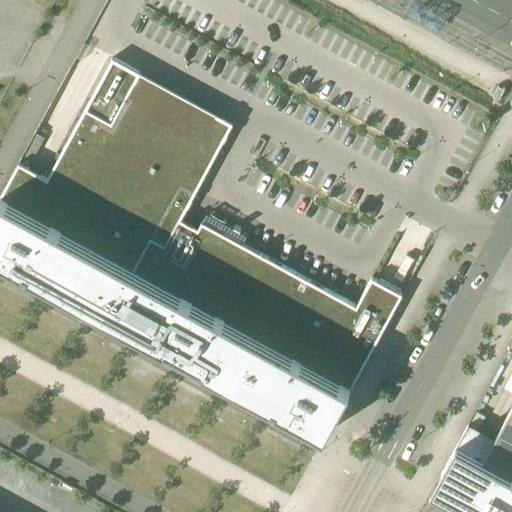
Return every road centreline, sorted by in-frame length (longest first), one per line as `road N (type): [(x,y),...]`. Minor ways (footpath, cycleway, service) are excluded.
road 1 (track): [(372,474),(0,271)]
road 2 (unclassified): [(353,511),(511,214)]
road 3 (track): [(136,511),(0,435)]
